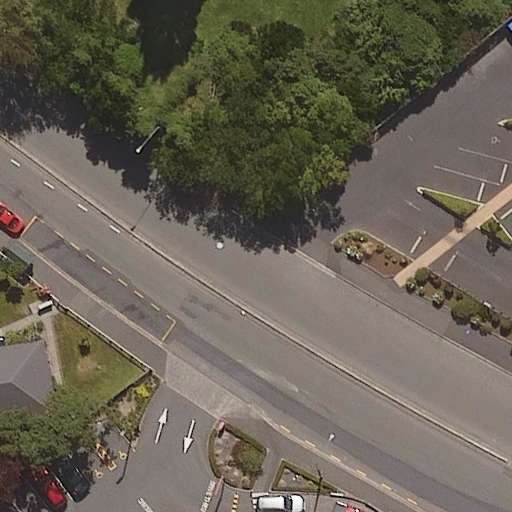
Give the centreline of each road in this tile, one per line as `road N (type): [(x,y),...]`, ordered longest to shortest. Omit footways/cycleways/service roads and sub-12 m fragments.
road 1 (secondary): [(0,80),(164,205),(511,421)]
road 2 (secondary): [(511,508),(227,344),(0,175)]
